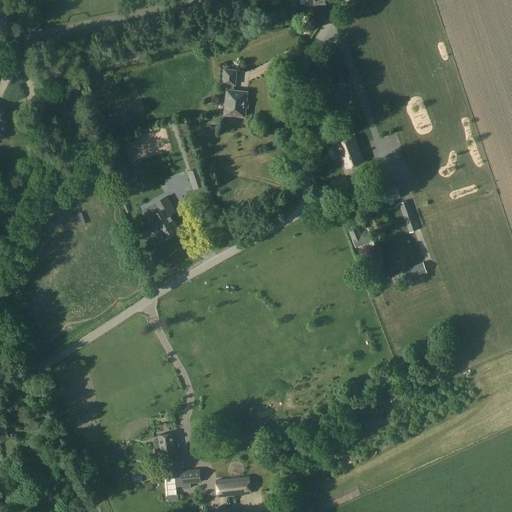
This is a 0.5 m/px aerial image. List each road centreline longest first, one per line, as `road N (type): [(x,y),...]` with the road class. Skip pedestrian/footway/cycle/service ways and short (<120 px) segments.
road 1 (unclassified): [(0,389),(288,224),(302,184),(291,133),(292,78),(305,46),(341,0)]
road 2 (residential): [(0,44),(207,0)]
road 3 (unknown): [(147,307),(186,461)]
